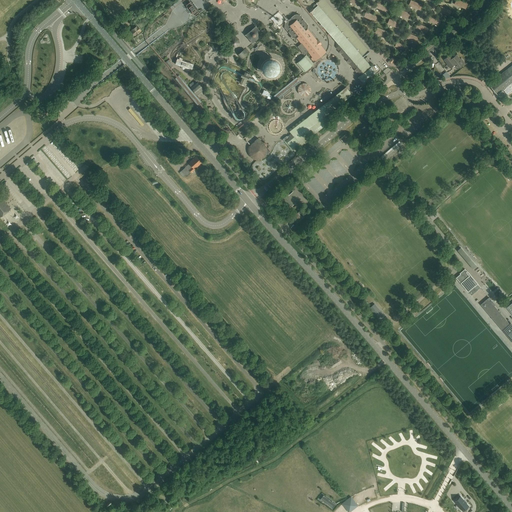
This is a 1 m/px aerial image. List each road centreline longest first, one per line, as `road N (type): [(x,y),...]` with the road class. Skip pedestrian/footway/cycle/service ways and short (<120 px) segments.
road 1 (tertiary): [(511,505),(248,202)]
road 2 (track): [(261,466),(380,385),(443,459),(423,502)]
road 3 (tertiary): [(248,202),(75,0)]
road 4 (unclassified): [(248,202),(396,79)]
